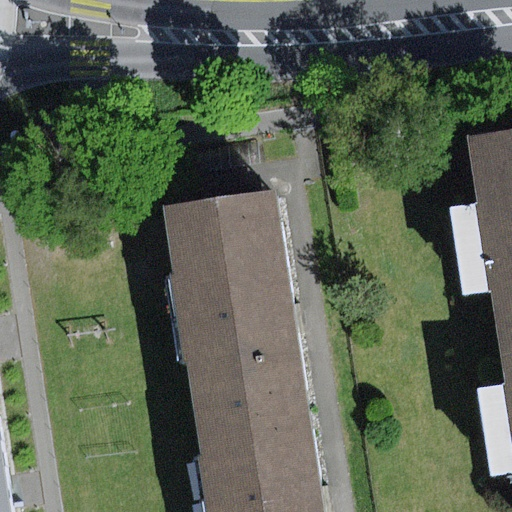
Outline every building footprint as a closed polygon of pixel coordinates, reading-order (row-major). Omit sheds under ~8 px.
[(511,134),(471,140),(501,344),(511,342),(511,134)] [(198,151),(201,174),(260,165),(257,142),(198,151)] [(167,209),(197,410),(308,393),(296,314),(278,193),(167,209)] [(511,342),(501,344),(511,419),(511,342)] [(325,511),(323,496),(308,393),(197,410),(212,511),(325,511)] [(0,418),(0,511),(14,511),(13,499),(0,418)]
